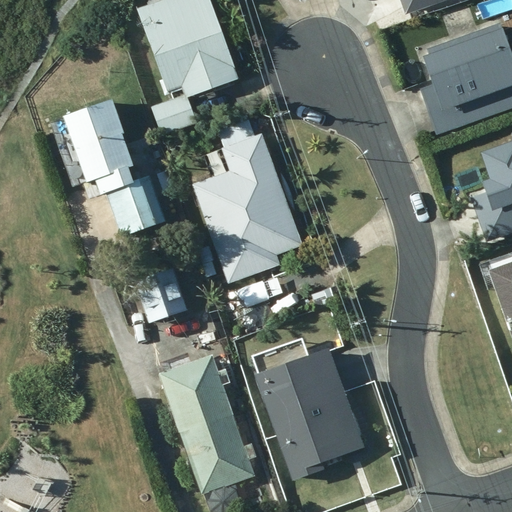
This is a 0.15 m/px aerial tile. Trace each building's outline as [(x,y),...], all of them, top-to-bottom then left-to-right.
[(239,84),(208,0),(173,0),(136,13),(166,96),(182,90),(187,103),(239,84)] [(394,0),(401,20),(446,5),(444,0),(394,0)] [(422,61),(413,64),(423,94),(415,97),(431,139),(511,109),(511,84),(492,29),(420,55),(422,61)] [(193,127),(183,98),(148,109),(159,139),(193,127)] [(125,142),(111,106),(52,129),(76,190),(86,185),(88,190),(95,188),(101,203),(105,202),(122,245),(156,232),(138,186),(132,188),(127,175),(133,173),(121,143),(125,142)] [(232,175),(192,189),(228,289),(281,269),(277,259),(303,250),(262,139),(255,141),(249,122),(206,138),(212,154),(223,151),(232,175)] [(506,148),(469,161),(478,187),(472,189),(475,199),(468,202),(483,243),(511,232),(511,150),(507,152),(506,148)] [(176,193),(168,173),(149,180),(157,200),(176,193)] [(209,248),(195,252),(204,281),(218,277),(209,248)] [(493,275),(489,276),(511,341),(511,257),(489,265),(493,275)] [(187,314),(173,273),(135,288),(149,328),(187,314)] [(269,302),(261,280),(220,294),(228,316),(269,302)] [(258,382),(256,383),(293,487),(326,476),(323,468),(364,453),(329,355),(309,362),(302,343),(251,361),(258,382)] [(159,382),(181,442),(233,423),(222,392),(231,389),(226,376),(218,379),(212,363),(159,382)] [(244,451),(233,423),(181,442),(202,500),(254,481),(249,465),(257,462),(251,447),(244,451)]
